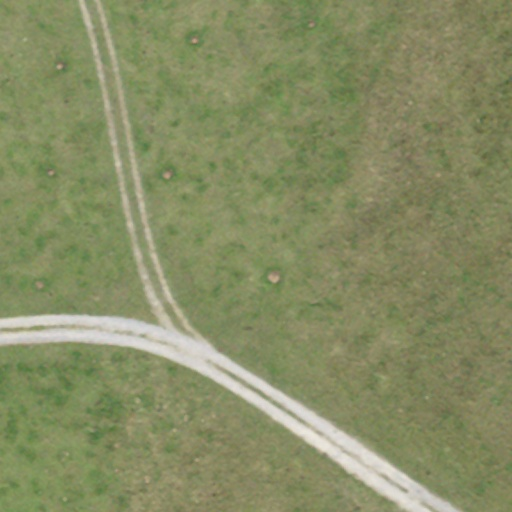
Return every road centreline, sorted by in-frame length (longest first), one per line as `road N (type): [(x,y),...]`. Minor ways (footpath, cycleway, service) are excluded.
road 1 (track): [(436,511),(200,358),(119,327),(0,333)]
road 2 (track): [(200,358),(156,285),(88,0)]
